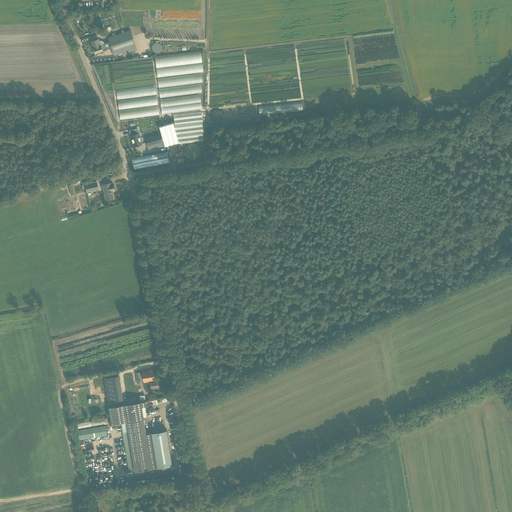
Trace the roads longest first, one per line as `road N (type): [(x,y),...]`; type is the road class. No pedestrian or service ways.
road 1 (unclassified): [(199,511),(129,175),(59,0)]
road 2 (track): [(511,126),(363,137),(129,175)]
